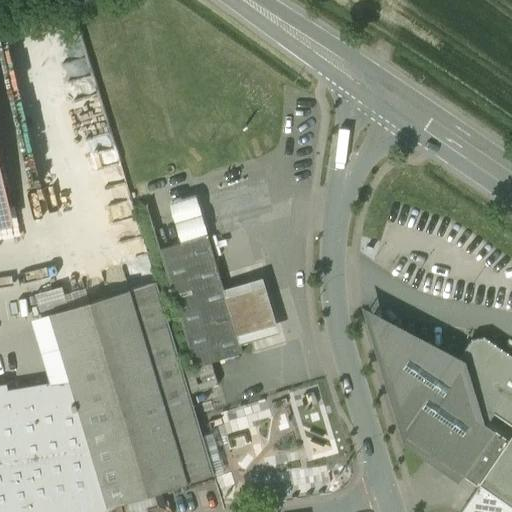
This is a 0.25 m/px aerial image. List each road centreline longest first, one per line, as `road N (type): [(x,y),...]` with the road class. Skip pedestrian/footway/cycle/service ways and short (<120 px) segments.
road 1 (tertiary): [(386,497),(326,259),(339,175),(388,97)]
road 2 (secondary): [(245,0),(388,97)]
road 3 (secondary): [(388,97),(511,181)]
